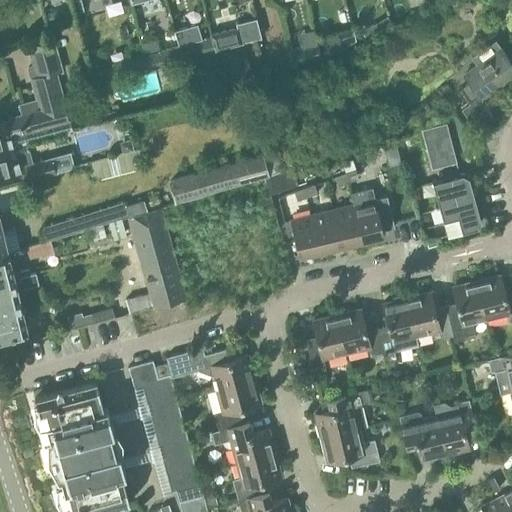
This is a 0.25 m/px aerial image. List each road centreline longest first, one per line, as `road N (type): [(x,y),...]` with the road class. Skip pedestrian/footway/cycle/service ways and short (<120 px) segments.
road 1 (residential): [(0,382),(265,310)]
road 2 (residential): [(265,310),(295,294),(511,242)]
road 3 (residential): [(342,511),(317,495),(265,310)]
road 4 (residential): [(511,454),(440,492),(357,511)]
